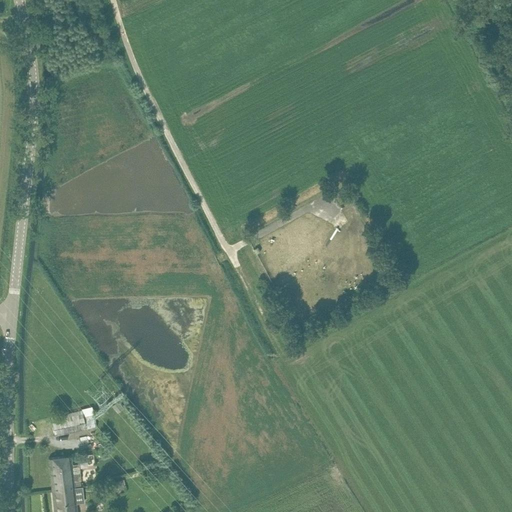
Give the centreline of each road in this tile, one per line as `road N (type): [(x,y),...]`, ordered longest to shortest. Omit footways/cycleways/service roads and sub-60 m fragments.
road 1 (tertiary): [(11,311),(33,98),(19,0)]
road 2 (tertiary): [(9,511),(11,311)]
